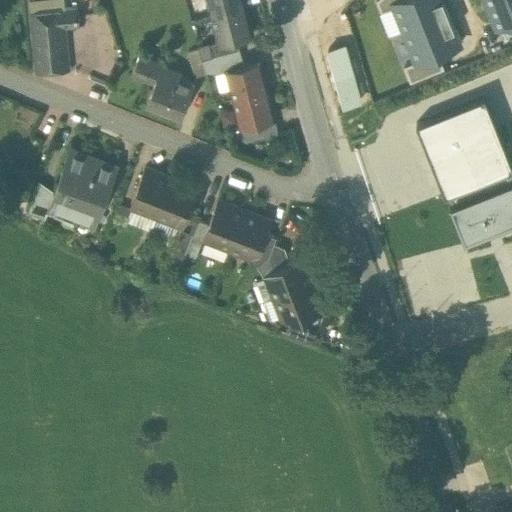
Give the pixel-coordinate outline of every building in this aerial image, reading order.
[(208,0),(212,12),(244,4),(243,0),(208,0)] [(377,0),(382,10),(394,6),(392,2),(396,0),(377,0)] [(403,29),(448,11),(443,0),(396,0),(392,2),(394,6),(403,29)] [(511,0),(492,0),(487,2),(497,25),(500,24),(511,19),(511,0)] [(244,4),(212,12),(218,39),(219,40),(236,35),(251,31),(244,4)] [(76,7),(63,9),(65,26),(78,24),(76,7)] [(63,9),(30,12),(36,71),(69,68),(65,26),(63,9)] [(448,11),(403,29),(416,60),(416,61),(438,52),(460,43),(448,11)] [(511,34),(511,19),(500,24),(506,37),(511,34)] [(344,31),(325,38),(348,116),(367,109),(344,31)] [(236,35),(219,40),(218,39),(208,42),(212,54),(239,47),(236,35)] [(199,47),(188,51),(195,73),(206,70),(199,47)] [(239,47),(212,54),(215,68),(227,69),(243,64),(239,47)] [(444,67),(438,52),(416,61),(416,60),(404,64),(411,80),(444,67)] [(163,63),(139,53),(132,71),(155,80),(146,101),(180,114),(193,81),(160,68),(163,63)] [(243,64),(227,69),(234,96),(267,87),(260,60),(243,64)] [(93,77),(92,98),(107,98),(108,78),(93,77)] [(267,87),(234,96),(241,123),(274,114),(267,87)] [(511,164),(484,94),(417,120),(464,237),(511,218),(511,164)] [(279,115),(247,124),(251,140),(284,131),(279,115)] [(114,164),(71,148),(73,143),(72,143),(53,188),(46,205),(93,223),(117,160),(116,159),(114,164)] [(171,174),(145,164),(130,201),(157,212),(171,174)] [(197,184),(171,174),(157,212),(183,222),(197,184)] [(53,188),(36,182),(26,207),(42,214),(46,205),(53,188)] [(244,207),(218,197),(209,221),(204,235),(230,245),(244,207)] [(157,212),(130,201),(125,214),(151,224),(157,212)] [(270,217),(244,207),(230,245),(251,253),(259,247),(265,231),(270,217)] [(183,222),(157,212),(151,224),(178,235),(181,226),(183,222)] [(284,216),(272,212),(270,217),(265,231),(276,235),(284,216)] [(209,221),(198,217),(192,230),(185,250),(196,255),(204,235),(209,221)] [(192,230),(181,226),(178,235),(168,260),(179,264),(185,250),(192,230)] [(276,235),(265,231),(259,247),(251,253),(256,263),(257,263),(269,255),(274,241),(276,235)] [(284,245),(274,241),(269,255),(257,263),(263,274),(266,272),(283,261),(290,259),(284,245)] [(283,261),(266,272),(275,295),(312,280),(302,254),(290,259),(283,261)] [(312,280),(275,295),(283,314),(291,318),(304,313),(322,306),(312,280)] [(304,313),(291,318),(286,331),(313,341),(317,330),(309,327),(304,313)]
